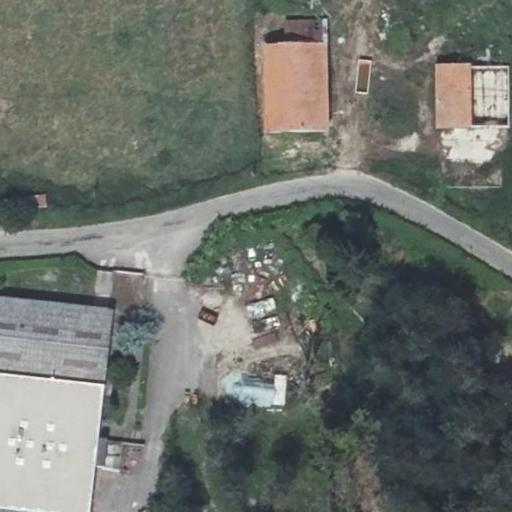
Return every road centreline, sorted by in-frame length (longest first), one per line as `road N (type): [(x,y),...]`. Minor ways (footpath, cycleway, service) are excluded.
road 1 (unclassified): [(0,245),(119,236),(343,182),(451,225),(511,262)]
road 2 (unknown): [(174,222),(133,511)]
